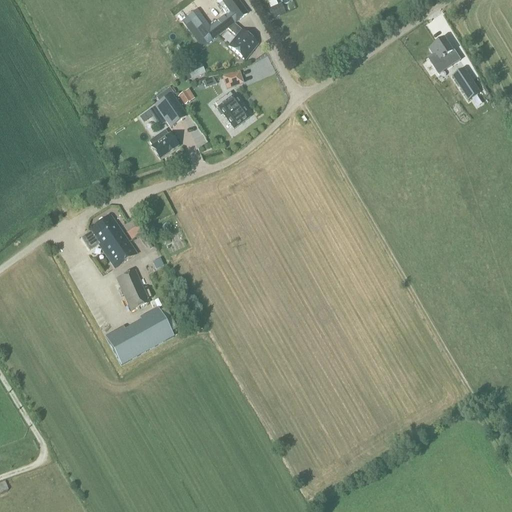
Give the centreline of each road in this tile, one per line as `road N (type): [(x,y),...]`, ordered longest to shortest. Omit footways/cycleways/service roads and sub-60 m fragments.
road 1 (unclassified): [(0,269),(97,206),(235,157),(298,99),(447,0)]
road 2 (track): [(298,99),(511,463)]
road 3 (track): [(0,479),(36,466),(47,450),(0,373)]
